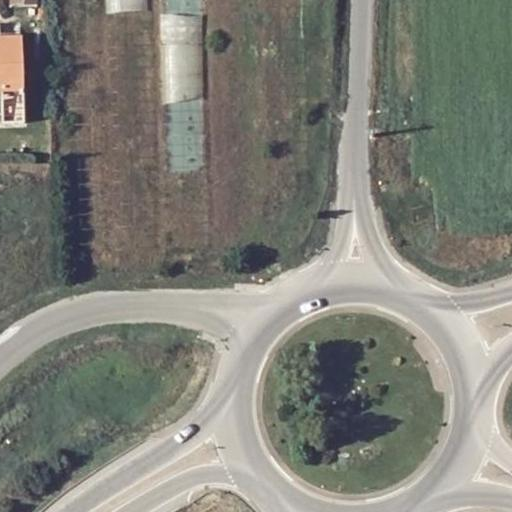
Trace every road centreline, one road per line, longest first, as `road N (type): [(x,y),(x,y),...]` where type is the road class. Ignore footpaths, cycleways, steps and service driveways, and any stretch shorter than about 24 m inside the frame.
road 1 (unclassified): [(361,0),(355,224)]
road 2 (trunk): [(235,395),(154,463),(74,511)]
road 3 (tertiary): [(170,303),(103,307),(47,323),(0,354)]
road 4 (trunk): [(131,511),(206,475),(262,479)]
